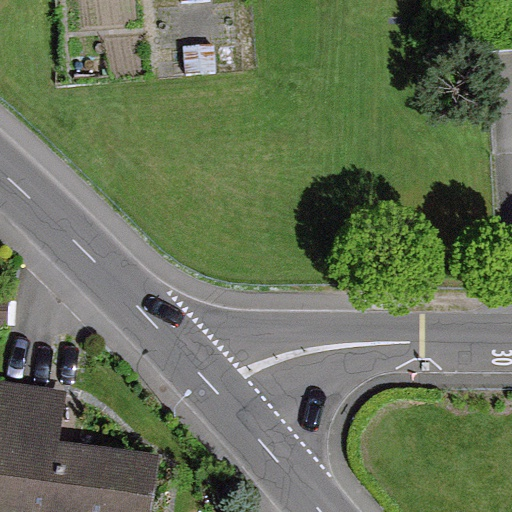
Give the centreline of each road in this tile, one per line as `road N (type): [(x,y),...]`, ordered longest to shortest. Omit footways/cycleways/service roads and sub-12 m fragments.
road 1 (tertiary): [(0,166),(220,392)]
road 2 (residential): [(220,392),(291,354),(400,341),(511,340)]
road 3 (tertiary): [(220,392),(323,511)]
